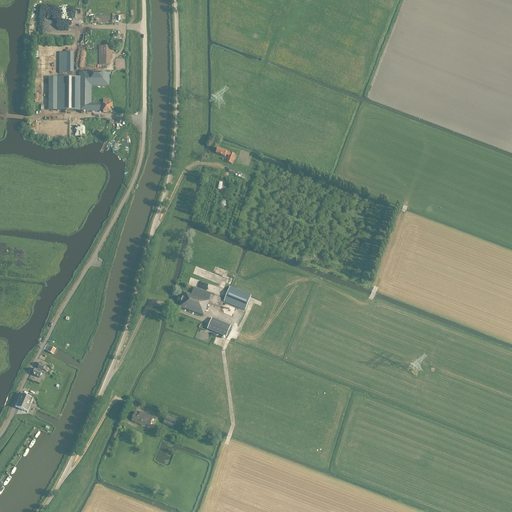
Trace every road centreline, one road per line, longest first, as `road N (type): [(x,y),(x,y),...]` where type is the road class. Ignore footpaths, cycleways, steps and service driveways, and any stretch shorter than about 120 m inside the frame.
road 1 (unclassified): [(41,511),(128,324),(169,178),(175,0)]
road 2 (unclassified): [(0,433),(139,164),(143,0)]
